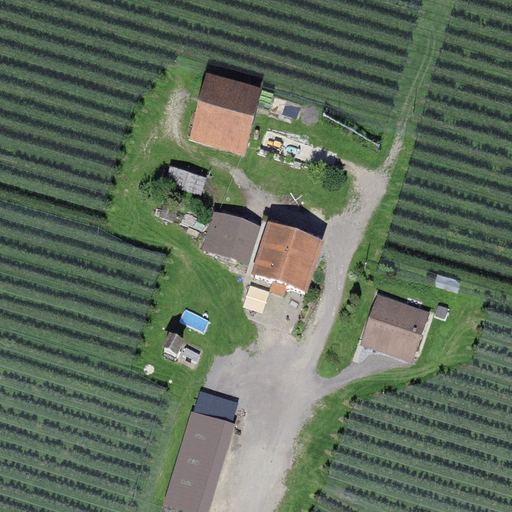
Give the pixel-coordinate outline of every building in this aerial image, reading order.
[(198,136),(247,149),(259,104),(210,91),(198,136)] [(182,157),(178,171),(211,181),(215,167),(182,157)] [(172,171),(166,189),(203,201),(209,183),(172,171)] [(321,251),(217,217),(206,251),(235,260),(238,251),(255,257),(249,275),(276,284),(274,291),(286,295),(288,289),(306,295),(321,251)] [(425,319),(382,304),(367,345),(410,360),(425,319)] [(183,511),(210,511),(235,430),(193,418),(166,506),(183,511)]
